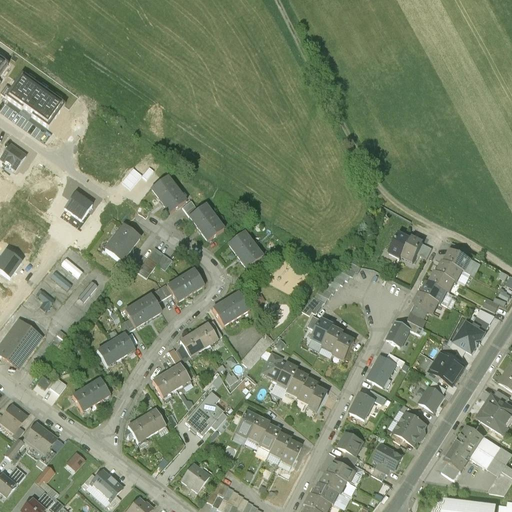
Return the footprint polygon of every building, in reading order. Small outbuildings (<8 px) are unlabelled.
[(6,89),(0,96),(22,112),(23,111),(32,117),(31,119),(48,131),(64,108),(21,77),(10,92),(6,89)] [(25,159),(10,148),(0,161),(0,162),(15,174),(25,159)] [(185,205),(166,180),(164,181),(150,192),(169,217),(185,205)] [(81,224),(92,209),(75,197),(64,212),(81,224)] [(182,212),(189,220),(197,213),(191,205),(182,212)] [(222,232),(204,208),(197,213),(189,220),(207,243),(222,232)] [(141,242),(123,228),(104,253),(122,266),(141,242)] [(246,271),(262,259),(243,235),(227,247),(246,271)] [(399,238),(389,258),(400,263),(410,244),(399,238)] [(423,248),(411,242),(410,244),(400,263),(412,269),(417,259),(423,248)] [(448,253),(450,254),(456,256),(458,252),(458,250),(451,247),(448,253)] [(430,251),(423,248),(417,259),(424,262),(430,251)] [(172,265),(155,252),(139,274),(147,281),(156,269),(165,275),(172,265)] [(22,265),(5,254),(0,261),(0,274),(10,282),(22,265)] [(456,256),(450,254),(444,266),(463,276),(474,281),(480,269),(456,256)] [(354,263),(352,267),(360,272),(362,267),(354,263)] [(444,266),(443,265),(437,277),(455,286),(457,287),(463,276),(444,266)] [(352,267),(351,267),(348,272),(356,275),(358,276),(360,272),(352,267)] [(348,272),(346,271),(343,276),(350,279),(353,281),(356,275),(348,272)] [(193,272),(165,289),(170,297),(176,305),(204,289),(193,272)] [(340,274),(335,279),(345,283),(347,284),(350,279),(343,276),(340,274)] [(437,277),(435,276),(429,287),(448,296),(450,297),(455,286),(437,277)] [(508,279),(502,276),(499,281),(505,285),(508,279)] [(335,279),(330,283),(340,288),(342,289),(345,283),(335,279)] [(340,288),(330,283),(328,288),(336,293),(338,294),(340,288)] [(429,287),(427,286),(421,298),(439,306),(446,310),(448,308),(449,308),(450,308),(450,307),(450,306),(449,305),(451,302),(446,300),(448,296),(429,287)] [(328,288),(325,287),(322,292),(332,297),(334,298),(336,293),(328,288)] [(165,288),(150,297),(156,306),(170,297),(165,289),(165,288)] [(332,297),(322,292),(318,297),(327,302),(329,303),(332,297)] [(238,295),(211,312),(222,329),(249,312),(238,295)] [(510,299),(501,295),(499,299),(508,304),(510,299)] [(256,308),(264,303),(260,296),(253,300),(256,308)] [(150,297),(124,313),(129,322),(135,331),(161,315),(156,306),(150,297)] [(327,302),(318,297),(314,301),(325,307),(327,302)] [(421,298),(420,297),(414,309),(415,310),(428,316),(433,318),(439,306),(421,298)] [(316,318),(325,307),(314,301),(302,315),(310,320),(313,316),(316,318)] [(495,301),(493,305),(499,308),(504,310),(507,306),(495,301)] [(493,305),(487,302),(483,310),(495,316),(499,308),(493,305)] [(415,310),(411,318),(423,324),(428,316),(415,310)] [(494,320),(481,314),(475,325),(482,330),(479,334),(484,337),(494,320)] [(408,325),(424,333),(427,326),(423,324),(411,318),(408,325)] [(316,335),(321,324),(313,320),(308,331),(316,335)] [(135,331),(129,322),(120,327),(126,338),(135,332),(135,331)] [(316,335),(312,342),(323,348),(332,331),(333,329),(322,323),(321,324),(316,335)] [(26,332),(18,325),(5,343),(4,342),(0,347),(0,357),(19,371),(42,339),(28,329),(26,332)] [(213,325),(207,328),(216,343),(222,340),(213,325)] [(408,325),(406,330),(405,332),(410,334),(410,335),(420,340),(424,333),(408,325)] [(406,330),(398,326),(394,335),(392,334),(387,344),(392,346),(391,348),(396,350),(406,355),(411,345),(406,342),(410,335),(410,334),(405,332),(406,330)] [(466,326),(453,348),(460,352),(473,360),(486,338),(484,337),(479,334),(466,326)] [(216,343),(207,328),(193,337),(203,353),(217,344),(216,343)] [(344,336),(332,331),(323,348),(322,350),(334,356),(342,339),(344,336)] [(189,361),(203,353),(193,337),(179,345),(181,348),(189,361)] [(273,344),(264,337),(240,365),(249,372),(273,344)] [(134,353),(125,338),(111,347),(120,362),(134,353)] [(334,356),(333,357),(344,363),(354,345),(342,339),(334,356)] [(284,348),(279,344),(274,349),(279,354),(284,348)] [(111,347),(97,355),(106,370),(120,362),(111,347)] [(189,361),(181,348),(177,354),(179,359),(182,363),(183,365),(189,361)] [(460,352),(453,348),(450,352),(457,356),(460,352)] [(442,355),(454,363),(458,357),(457,356),(450,352),(446,349),(442,355)] [(177,354),(175,352),(169,356),(176,367),(182,363),(179,359),(177,354)] [(454,363),(442,355),(436,365),(459,379),(465,369),(454,363)] [(390,358),(387,363),(396,368),(402,371),(405,367),(405,366),(392,359),(390,358)] [(236,366),(231,359),(225,363),(230,370),(236,366)] [(381,359),(367,383),(383,392),(396,368),(387,363),(381,359)] [(459,379),(436,365),(430,375),(441,382),(452,389),(459,379)] [(296,373),(284,367),(275,386),(286,392),(295,375),(296,373)] [(511,367),(511,368),(499,387),(511,394),(511,367)] [(189,383),(180,368),(166,377),(175,392),(189,383)] [(232,374),(224,379),(230,387),(237,382),(232,374)] [(307,381),(295,375),(286,392),(285,394),(297,400),(306,383),(307,381)] [(426,380),(437,388),(441,382),(430,375),(426,380)] [(166,377),(152,385),(161,400),(175,392),(166,377)] [(219,378),(212,386),(217,391),(222,385),(223,384),(219,378)] [(41,379),(36,386),(44,392),(49,385),(41,379)] [(111,397),(101,382),(87,390),(96,405),(111,397)] [(317,389),(306,383),(297,400),(308,406),(316,391),(317,389)] [(87,390),(74,399),(83,414),(96,405),(87,390)] [(327,397),(316,391),(308,406),(307,409),(318,415),(322,407),(327,397)] [(429,391),(419,407),(433,416),(444,400),(429,391)] [(371,394),(367,401),(375,406),(383,410),(387,403),(371,394)] [(493,399),(491,397),(486,405),(488,407),(478,423),(480,425),(490,431),(499,416),(511,424),(511,404),(496,394),(493,399)] [(219,402),(210,395),(185,425),(190,430),(189,431),(195,437),(196,435),(202,440),(210,430),(222,416),(223,415),(214,407),(219,402)] [(186,403),(182,397),(179,398),(188,413),(193,407),(191,404),(187,403),(186,403)] [(367,401),(360,398),(350,417),(365,425),(375,406),(367,401)] [(27,420),(12,409),(0,423),(0,427),(14,438),(27,420)] [(419,418),(405,409),(402,414),(406,417),(416,423),(419,418)] [(155,413),(141,421),(150,437),(164,429),(155,413)] [(257,421),(246,415),(236,435),(248,441),(257,421)] [(226,419),(222,416),(210,430),(214,433),(226,419)] [(499,416),(490,431),(505,440),(509,435),(506,433),(511,424),(499,416)] [(416,423),(406,417),(400,427),(420,440),(426,430),(416,423)] [(171,418),(167,420),(174,430),(177,426),(171,418)] [(141,421),(127,430),(136,446),(150,437),(141,421)] [(269,427),(257,421),(248,441),(259,446),(268,429),(269,427)] [(56,442),(36,427),(24,443),(43,458),(56,442)] [(420,440),(400,427),(394,437),(403,443),(414,450),(420,440)] [(279,435),(268,429),(259,446),(270,452),(278,437),(279,435)] [(474,437),(465,431),(443,465),(447,467),(441,476),(454,485),(469,462),(474,455),(482,442),(474,437)] [(218,436),(214,433),(205,444),(209,447),(218,436)] [(364,445),(345,435),(337,450),(347,455),(356,460),(364,445)] [(290,443),(278,437),(270,452),(269,454),(281,460),(289,445),(290,443)] [(403,443),(394,437),(390,442),(400,448),(403,443)] [(469,462),(488,474),(501,454),(482,442),(474,455),(469,462)] [(26,450),(18,444),(8,457),(16,463),(26,450)] [(281,460),(277,468),(282,470),(288,473),(300,450),(289,445),(281,460)] [(402,460),(382,448),(374,463),(379,466),(391,472),(394,474),(402,460)] [(86,464),(75,454),(66,466),(77,475),(86,464)] [(511,461),(501,454),(488,474),(498,481),(506,469),(511,461)] [(343,462),(355,468),(359,462),(356,460),(347,455),(343,462)] [(343,462),(338,460),(330,477),(348,486),(350,487),(356,476),(353,474),(355,468),(343,462)] [(157,476),(167,464),(163,461),(153,473),(157,476)] [(375,471),(365,466),(362,472),(372,478),(375,471)] [(391,472),(379,466),(375,471),(386,477),(388,478),(391,472)] [(209,479),(193,468),(181,484),(197,496),(209,479)] [(511,489),(511,473),(506,469),(498,481),(488,495),(491,497),(505,499),(511,489)] [(15,470),(7,480),(2,476),(0,478),(0,493),(7,499),(24,478),(15,470)] [(124,489),(103,471),(89,486),(110,505),(124,489)] [(386,477),(375,471),(372,478),(382,484),(386,477)] [(330,477),(327,476),(321,488),(339,497),(341,498),(348,486),(330,477)] [(223,486),(218,497),(223,500),(228,490),(229,489),(223,486)] [(321,488),(319,487),(314,499),(331,508),(333,508),(339,497),(321,488)] [(223,500),(223,501),(228,503),(233,493),(234,493),(228,490),(223,500)] [(228,503),(227,504),(233,507),(238,497),(238,496),(233,493),(228,503)] [(43,495),(35,504),(31,501),(22,511),(46,511),(47,511),(54,504),(43,495)] [(218,497),(212,508),(217,511),(223,501),(223,500),(218,497)] [(233,507),(232,508),(238,511),(243,501),(243,500),(238,497),(233,507)] [(314,499),(312,498),(306,509),(308,510),(311,511),(329,511),(331,508),(314,499)] [(145,505),(144,506),(139,501),(129,511),(152,511),(153,511),(145,505)] [(228,503),(223,501),(217,511),(223,511),(227,504),(228,503)] [(248,504),(243,501),(238,511),(237,511),(243,511),(248,504)] [(496,511),(497,509),(445,502),(443,511),(496,511)]
